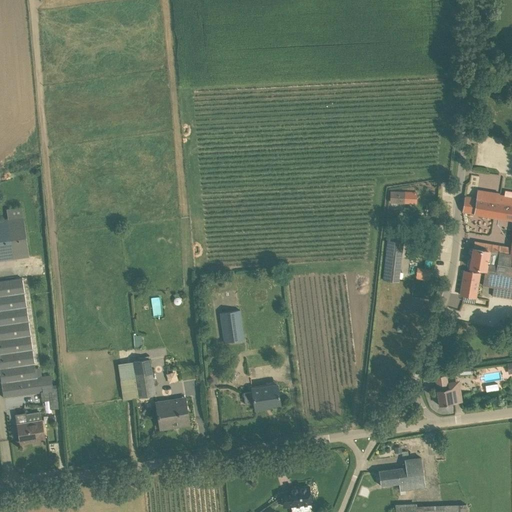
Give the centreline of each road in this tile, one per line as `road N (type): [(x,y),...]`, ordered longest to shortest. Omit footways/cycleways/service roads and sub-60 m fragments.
road 1 (unclassified): [(415,379),(456,249),(472,0)]
road 2 (unclassified): [(382,431),(0,485)]
